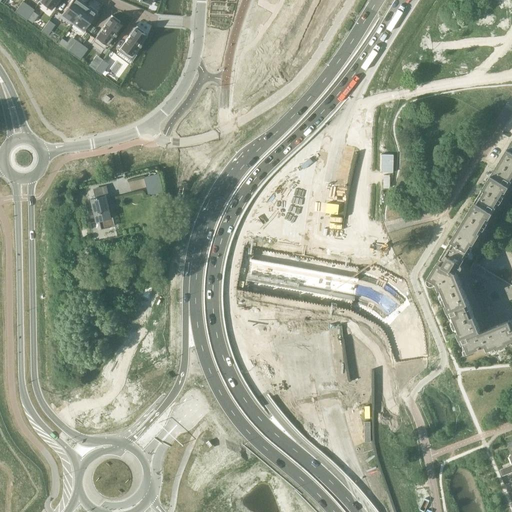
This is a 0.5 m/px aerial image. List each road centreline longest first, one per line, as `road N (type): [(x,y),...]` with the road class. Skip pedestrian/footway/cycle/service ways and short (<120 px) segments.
road 1 (primary): [(324,353),(320,257),(330,175),(367,62),(404,0)]
road 2 (primary): [(377,0),(324,107),(296,207),(295,352)]
road 3 (tertiary): [(16,179),(26,400),(81,467)]
road 4 (tertiary): [(95,441),(60,424),(35,378),(30,178)]
road 5 (primary): [(371,511),(339,429),(324,353)]
road 6 (primary): [(299,369),(343,511)]
road 7 (secondary): [(170,430),(225,386),(299,369)]
road 8 (secondary): [(295,352),(226,360),(175,390)]
road 9 (track): [(160,139),(283,117)]
